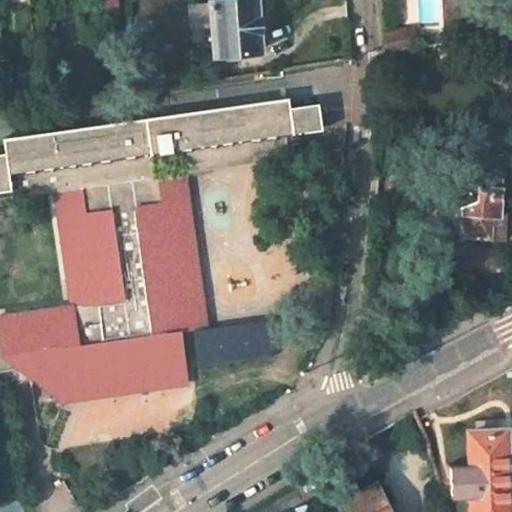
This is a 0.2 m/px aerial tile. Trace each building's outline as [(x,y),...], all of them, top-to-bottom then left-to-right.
[(101,0),(103,14),(114,13),(112,0),(101,0)] [(255,51),(250,0),(229,0),(207,2),(212,54),(255,51)] [(416,46),(412,28),(383,32),(385,52),(416,46)] [(511,29),(499,32),(497,64),(511,64),(511,29)] [(284,110),(283,101),(2,142),(4,155),(0,156),(0,194),(9,194),(10,198),(16,197),(53,191),(77,188),(157,176),(181,172),(291,156),(288,136),(317,132),(313,106),(284,110)] [(157,176),(160,201),(185,197),(181,172),(157,176)] [(56,216),(68,308),(0,317),(0,356),(22,354),(26,379),(79,372),(104,369),(107,393),(133,390),(130,364),(154,361),(158,387),(184,383),(177,329),(174,305),(199,302),(192,250),(167,253),(164,228),(188,225),(185,197),(160,201),(157,176),(77,188),(80,213),(56,216)] [(453,201),(460,202),(458,236),(498,238),(500,215),(496,215),(498,191),(497,191),(498,177),(476,176),(476,179),(454,177),(453,201)] [(56,216),(80,213),(77,188),(53,191),(56,216)] [(188,225),(164,228),(167,253),(192,250),(188,225)] [(202,326),(199,302),(174,305),(177,329),(202,326)] [(154,361),(130,364),(133,390),(158,387),(154,361)] [(81,397),(107,393),(104,369),(79,372),(81,397)] [(79,372),(26,379),(54,401),(81,397),(79,372)] [(505,511),(502,432),(464,433),(465,473),(459,473),(460,492),(466,492),(466,511),(505,511)] [(388,511),(376,484),(335,503),(338,511),(388,511)]
